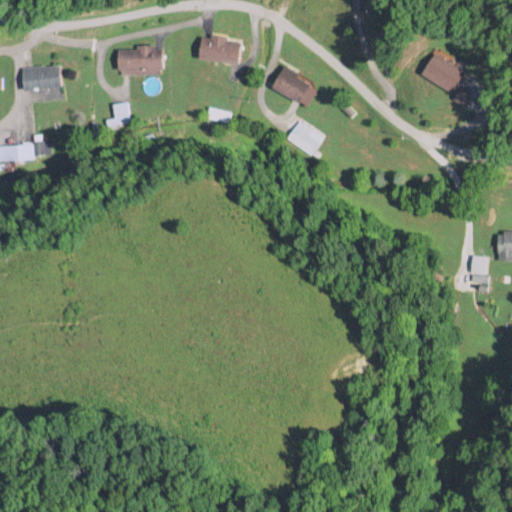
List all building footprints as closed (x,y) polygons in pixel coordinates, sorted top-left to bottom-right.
[(198,57),(239,62),(241,37),(201,33),(198,57)] [(117,72),(162,72),(162,45),(117,45),(117,72)] [(464,70),(434,50),(421,71),(451,91),(464,70)] [(59,63),(21,66),(23,88),(61,85),(59,63)] [(272,86),(299,101),(311,80),(283,65),(272,86)] [(288,138),(313,153),(320,141),(295,125),(288,138)] [(0,143),(0,158),(53,156),(52,140),(0,143)] [(511,260),(511,231),(498,231),(498,260),(511,260)] [(487,256),(473,255),(472,272),(486,273),(487,256)]
